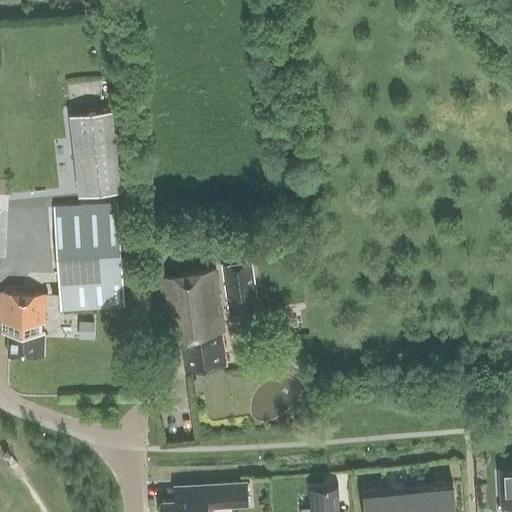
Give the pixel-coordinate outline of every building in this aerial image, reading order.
[(69,113),(78,194),(122,189),(113,108),(69,113)] [(60,291),(61,310),(63,310),(125,305),(122,271),(117,202),(54,207),(59,276),(60,291)] [(298,231),(278,233),(280,253),(300,252),(298,231)] [(221,265),(229,315),(255,311),(254,300),(257,299),(251,261),(221,265)] [(184,370),(226,363),(221,332),(224,332),(214,269),(160,277),(170,340),(180,338),(184,370)] [(42,357),(44,294),(0,292),(0,294),(0,332),(8,333),(7,356),(42,357)] [(80,321),(80,337),(93,338),(94,321),(80,321)] [(511,482),(511,483),(501,484),(502,505),(511,504),(511,466),(511,467),(511,482)] [(175,497),(164,497),(164,511),(206,511),(206,506),(247,504),(247,479),(175,481),(175,497)] [(455,511),(452,481),(430,483),(432,511),(455,511)] [(408,486),(410,511),(432,511),(430,483),(408,486)] [(310,507),(300,507),(300,511),(339,511),(338,486),(309,488),(310,507)] [(386,488),(388,511),(410,511),(408,486),(386,488)] [(364,490),(365,511),(388,511),(386,488),(364,490)]
